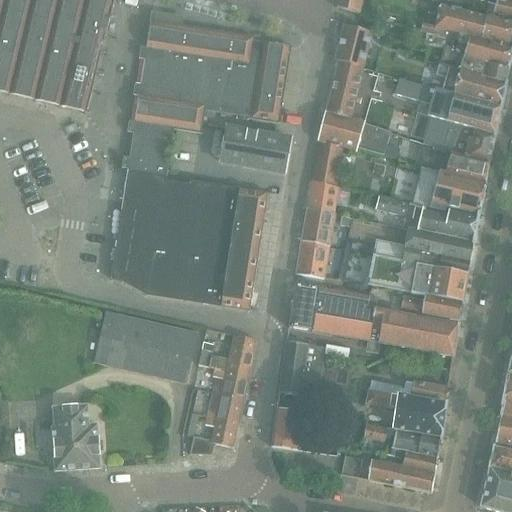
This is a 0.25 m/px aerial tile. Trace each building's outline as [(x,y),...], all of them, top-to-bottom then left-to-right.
[(0,0),(0,95),(9,98),(32,103),(60,110),(86,116),(114,0),(0,0)] [(350,0),(337,0),(335,11),(359,16),(362,4),(350,1),(350,0)] [(511,25),(511,0),(498,0),(498,1),(496,7),(488,5),(486,20),(511,25)] [(420,35),(426,36),(457,41),(456,45),(466,47),(469,39),(511,49),(511,25),(486,20),(441,9),(436,30),(422,27),(420,35)] [(166,179),(173,132),(200,136),(203,113),(249,120),(249,122),(278,126),(290,50),(253,45),(254,40),(150,25),(127,173),(166,179)] [(338,62),(339,63),(362,69),(371,35),(344,29),(335,61),(338,62)] [(443,51),(439,68),(505,85),(511,51),(511,49),(469,39),(466,47),(456,45),(457,41),(426,36),(424,47),(443,51)] [(339,63),(326,115),(350,121),(362,69),(339,63)] [(437,67),(435,77),(443,79),(439,93),(500,110),(505,85),(439,68),(437,67)] [(430,107),(427,117),(417,114),(410,138),(426,142),(425,147),(433,150),(452,156),(457,142),(461,127),(494,136),(500,110),(439,93),(399,82),(394,97),(430,107)] [(326,115),(325,120),(323,125),(319,144),(344,151),(355,154),(356,150),(384,157),(390,136),(363,127),(363,124),(350,121),(326,115)] [(464,157),(489,164),(494,136),(461,127),(457,142),(452,156),(464,159),(464,157)] [(284,175),(290,142),(225,130),(219,163),(284,175)] [(319,144),(312,183),(336,190),(344,151),(319,144)] [(419,145),(413,170),(419,171),(432,174),(484,186),(489,164),(464,157),(464,159),(452,156),(433,150),(425,147),(419,145)] [(411,205),(411,208),(447,216),(449,210),(478,216),(484,186),(432,174),(419,171),(411,205)] [(127,173),(118,233),(258,255),(267,195),(191,183),(190,187),(166,183),(166,179),(127,173)] [(337,190),(336,190),(312,183),(307,210),(333,216),(337,190)] [(379,198),(375,211),(405,218),(402,230),(408,232),(473,245),(478,216),(449,210),(447,216),(411,208),(411,205),(379,198)] [(307,210),(301,243),(328,249),(333,216),(307,210)] [(340,218),(339,227),(350,229),(351,220),(340,218)] [(469,267),(473,245),(408,232),(405,248),(404,253),(469,267)] [(258,255),(118,233),(110,283),(120,284),(146,298),(248,314),(258,255)] [(416,268),(467,275),(469,267),(404,253),(405,248),(377,242),(374,259),(417,267),(416,268)] [(323,285),(323,281),(328,249),(301,243),(296,276),(306,278),(304,287),(324,290),(325,285),(323,285)] [(416,268),(412,296),(424,299),(425,298),(462,304),(467,276),(467,275),(416,268)] [(368,298),(362,297),(324,290),(304,287),(295,285),(288,330),(357,342),(367,344),(365,353),(378,355),(380,346),(452,358),(457,327),(393,315),(367,309),(368,298)] [(363,291),(325,285),(324,290),(362,297),(363,291)] [(400,312),(458,323),(459,323),(462,304),(425,298),(424,299),(423,303),(402,299),(400,312)] [(185,386),(196,335),(105,314),(102,330),(94,365),(106,367),(185,386)] [(201,352),(198,368),(213,371),(215,371),(248,378),(255,343),(233,338),(233,339),(228,360),(212,357),(214,347),(203,345),(201,352)] [(278,395),(299,399),(299,398),(305,399),(307,384),(319,386),(324,351),(308,348),(308,346),(286,343),(278,395)] [(212,395),(242,402),(248,378),(215,371),(213,378),(215,379),(212,395)] [(511,380),(508,380),(500,417),(511,419),(511,380)] [(368,393),(367,401),(444,415),(448,389),(412,384),(412,385),(405,384),(404,391),(398,390),(398,389),(370,384),(369,393),(368,393)] [(212,420),(237,426),(242,402),(212,395),(208,412),(213,413),(212,420)] [(395,412),(391,431),(440,440),(444,415),(367,401),(366,406),(395,412)] [(54,473),(100,471),(97,427),(87,427),(86,409),(52,411),(53,430),(51,430),(54,473)] [(277,409),(271,448),(297,452),(304,413),(277,409)] [(194,438),(198,416),(191,415),(186,437),(194,438)] [(511,419),(500,417),(493,449),(511,453),(511,419)] [(215,424),(210,443),(211,443),(211,445),(215,446),(232,450),(237,426),(212,420),(211,423),(215,424)] [(437,460),(440,440),(391,431),(366,427),(363,440),(384,444),(385,440),(389,441),(389,437),(393,437),(390,451),(437,460)] [(193,439),(190,456),(212,458),(215,446),(211,445),(211,443),(210,443),(193,439)] [(511,453),(493,449),(488,470),(511,475),(511,453)] [(403,461),(402,469),(401,470),(435,476),(437,460),(390,451),(389,457),(403,461)] [(341,476),(351,478),(355,459),(345,457),(341,476)] [(371,463),(368,482),(432,494),(435,476),(401,470),(371,463)] [(511,511),(511,475),(488,470),(480,509),(491,511),(511,511)]
